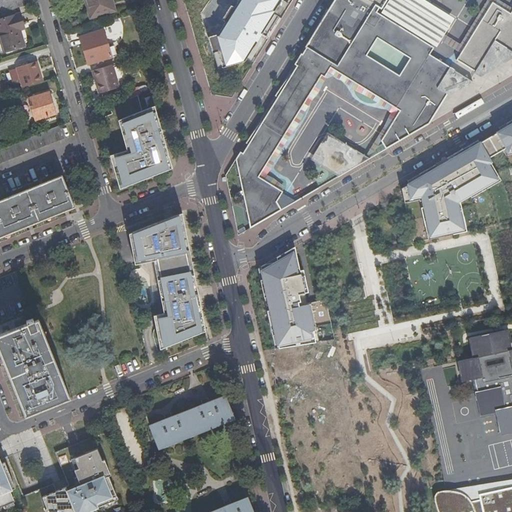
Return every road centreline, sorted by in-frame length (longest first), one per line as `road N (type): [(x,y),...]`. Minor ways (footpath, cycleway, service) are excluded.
road 1 (residential): [(511,105),(242,258),(223,260)]
road 2 (residential): [(241,341),(16,428),(0,415)]
road 3 (residential): [(45,0),(111,218)]
road 4 (residential): [(207,174),(315,0)]
road 5 (residential): [(207,174),(161,0)]
road 6 (residential): [(279,511),(241,341)]
